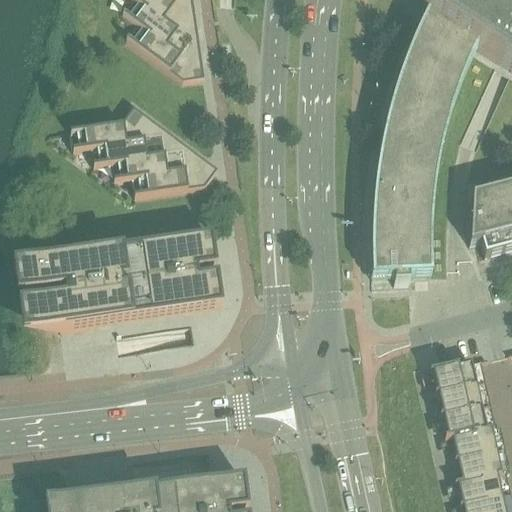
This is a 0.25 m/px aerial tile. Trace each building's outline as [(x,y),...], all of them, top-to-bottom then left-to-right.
[(51,138),(45,145),(49,266),(55,305),(61,348),(190,329),(195,360),(205,354),(215,347),(223,338),(231,327),(237,315),(241,302),(243,291),(203,25),(215,8),(215,0),(176,0),(184,54),(185,59),(189,88),(181,89),(125,47),(111,49),(122,118),(203,182),(206,184),(210,187),(204,194),(134,204),(131,209),(118,128),(51,138)] [(196,39),(195,32),(192,14),(186,22),(155,0),(124,0),(132,6),(132,5),(190,48),(196,39)] [(424,33),(421,38),(412,58),(403,83),(395,108),(388,134),(382,159),(378,186),(375,212),(374,238),(374,265),(374,285),(392,284),(392,290),(407,290),(407,283),(446,281),(445,264),(445,240),(447,218),(449,195),(453,172),(459,146),(496,66),(511,76),(511,13),(501,6),(491,0),(441,0),(438,6),(424,33)] [(199,65),(198,57),(196,39),(190,48),(132,5),(132,6),(119,18),(136,31),(193,73),(199,65)] [(202,84),(199,65),(193,73),(136,31),(125,45),(182,87),(202,84)] [(200,163),(194,159),(180,148),(181,159),(112,169),(113,169),(115,187),(133,184),(202,174),(200,163)] [(216,175),(200,163),(202,174),(133,184),(136,202),(203,192),(216,175)] [(479,248),(483,261),(511,253),(511,190),(471,202),(468,251),(479,248)] [(456,371),(428,377),(428,379),(431,378),(435,399),(433,399),(433,400),(461,394),(456,371)] [(461,394),(433,400),(433,401),(436,400),(440,421),(438,421),(438,422),(466,416),(461,394)] [(466,416),(438,422),(438,423),(441,422),(445,443),(443,444),(476,437),(476,436),(471,437),(466,416)] [(476,437),(443,444),(443,445),(451,444),(455,464),(453,465),(453,466),(481,459),(476,437)] [(271,511),(271,509),(266,498),(259,487),(250,477),(240,469),(230,463),(218,458),(206,455),(210,486),(81,502),(82,511),(271,511)] [(481,459),(453,466),(453,467),(456,466),(460,487),(453,488),(453,489),(486,482),(481,459)] [(486,482),(453,489),(453,490),(456,489),(460,510),(458,510),(458,511),(486,505),(481,483),(486,482)]
